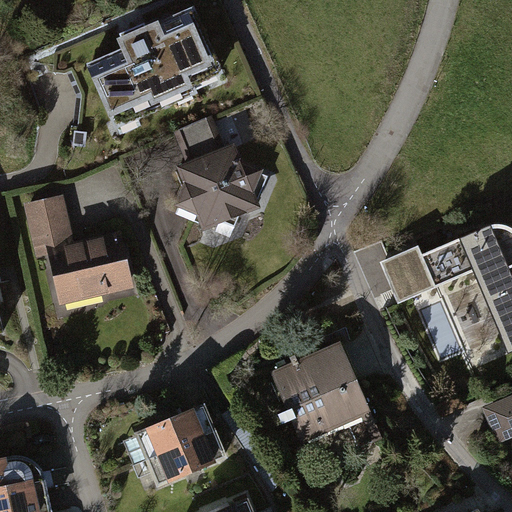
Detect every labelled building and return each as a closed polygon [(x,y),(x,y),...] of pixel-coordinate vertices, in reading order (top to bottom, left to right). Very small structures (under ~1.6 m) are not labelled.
[(116,59),(82,74),(109,137),(228,87),(195,10),(111,46),(116,59)] [(205,126),(171,140),(183,169),(171,173),(179,193),(170,213),(192,223),(199,238),(255,215),(249,201),(258,176),(236,167),(229,152),(217,156),(205,126)] [(34,264),(46,261),(44,255),(73,248),(65,203),(23,210),(34,264)] [(381,262),(398,301),(473,270),(509,352),(511,350),(511,228),(489,223),(422,254),(419,245),(381,262)] [(46,261),(59,313),(131,295),(117,237),(73,248),(44,255),(46,261)] [(340,351),(273,378),(301,448),(344,431),(353,455),(378,445),(340,351)] [(511,397),(482,407),(494,441),(511,435),(511,397)] [(203,404),(128,433),(153,490),(229,461),(203,404)] [(4,468),(0,468),(0,511),(33,511),(31,492),(8,495),(4,468)]
